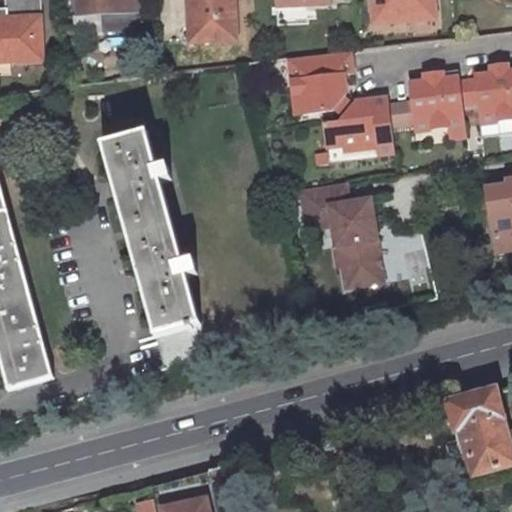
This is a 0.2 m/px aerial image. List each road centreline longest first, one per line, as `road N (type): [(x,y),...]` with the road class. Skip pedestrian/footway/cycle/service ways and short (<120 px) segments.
road 1 (tertiary): [(0,480),(511,344)]
road 2 (residential): [(379,63),(511,47)]
